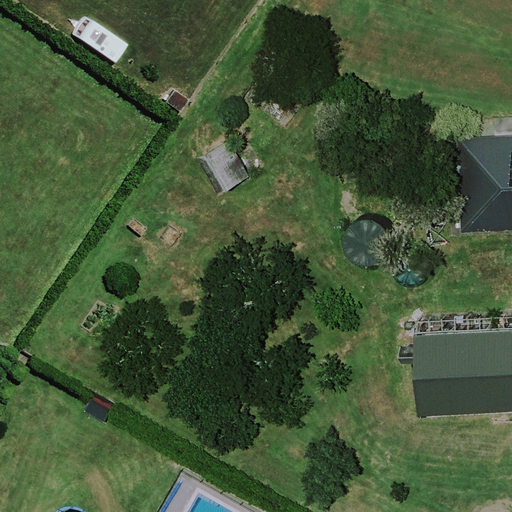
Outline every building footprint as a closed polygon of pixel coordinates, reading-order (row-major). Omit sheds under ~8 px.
[(329,71),(288,44),(248,103),(289,130),(329,71)] [(511,224),(511,132),(466,134),(469,227),(511,224)] [(266,173),(247,136),(207,156),(226,193),(266,173)] [(367,263),(372,264),(375,264),(376,264),(381,263),(386,261),(390,259),(393,256),(397,252),(399,248),(401,244),(402,239),(402,234),(401,230),(399,225),(397,221),(394,217),(390,214),(386,212),(382,210),(377,209),(372,209),(367,210),(363,211),(359,214),(355,217),(352,220),(349,224),(348,229),(347,234),(347,238),(348,243),(349,248),(352,252),(355,256),(358,259),(362,261),(367,263)] [(418,291),(423,291),(432,288),(435,286),(438,284),(441,280),(443,276),(445,272),(446,268),(446,263),(445,259),(443,255),(441,251),(438,248),(435,245),(431,243),(427,241),(422,240),(418,240),(414,241),(410,243),(406,245),(402,248),(400,251),(397,255),(396,259),(395,264),(395,268),(396,272),(397,277),(400,280),(402,284),(406,287),(410,289),(414,290),(418,291)] [(511,327),(426,327),(425,410),(511,410),(511,327)]
